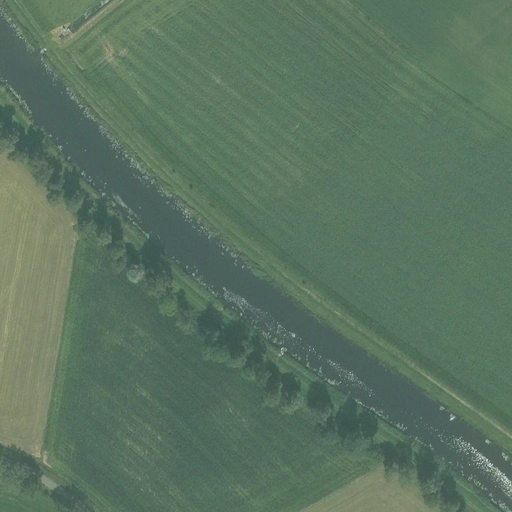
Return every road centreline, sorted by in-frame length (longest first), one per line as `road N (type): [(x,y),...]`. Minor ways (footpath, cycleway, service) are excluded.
road 1 (track): [(16,0),(105,112),(232,234),(511,442)]
road 2 (track): [(0,101),(122,238),(263,353),(482,511)]
